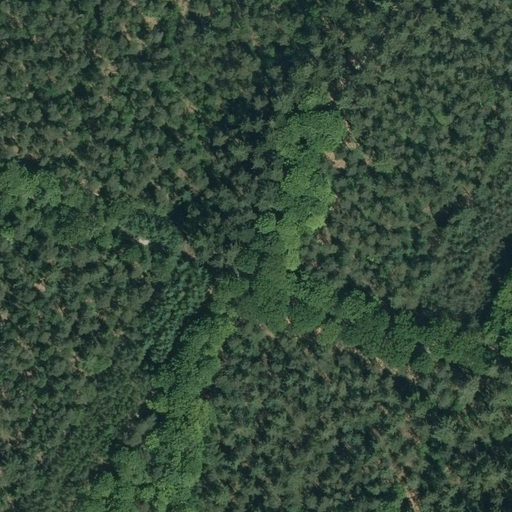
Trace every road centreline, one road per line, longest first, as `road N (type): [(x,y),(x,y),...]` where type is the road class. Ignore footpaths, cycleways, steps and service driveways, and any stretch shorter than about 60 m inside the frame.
road 1 (unknown): [(12,511),(74,416),(168,234),(161,219),(0,157)]
road 2 (track): [(78,511),(229,274)]
road 3 (track): [(0,189),(229,274)]
road 4 (track): [(476,370),(384,511)]
